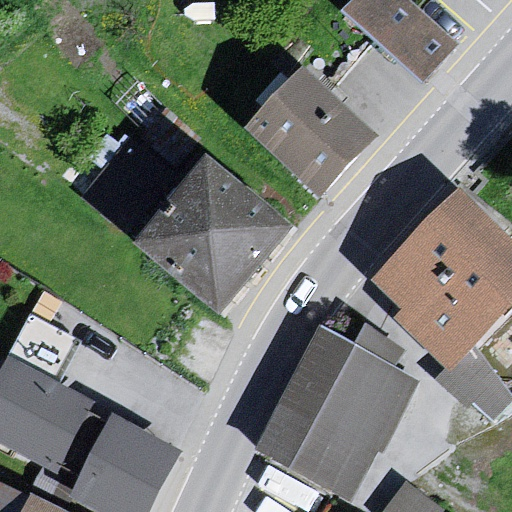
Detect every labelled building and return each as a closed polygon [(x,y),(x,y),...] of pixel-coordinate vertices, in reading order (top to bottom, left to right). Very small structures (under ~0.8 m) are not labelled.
[(333,0),(346,15),(358,0),(333,0)] [(298,82),(242,148),(316,219),(374,153),(298,82)] [(129,131),(84,191),(118,216),(162,156),(129,131)] [(121,214),(140,231),(171,195),(151,178),(121,214)] [(197,179),(124,264),(214,334),(282,245),(197,179)] [(511,256),(466,207),(368,295),(444,381),(511,321),(511,256)] [(323,347),(259,465),(344,511),(357,511),(415,393),(323,347)] [(99,410),(12,364),(0,386),(0,447),(62,480),(99,410)] [(149,511),(178,458),(119,428),(81,502),(99,511),(149,511)]
